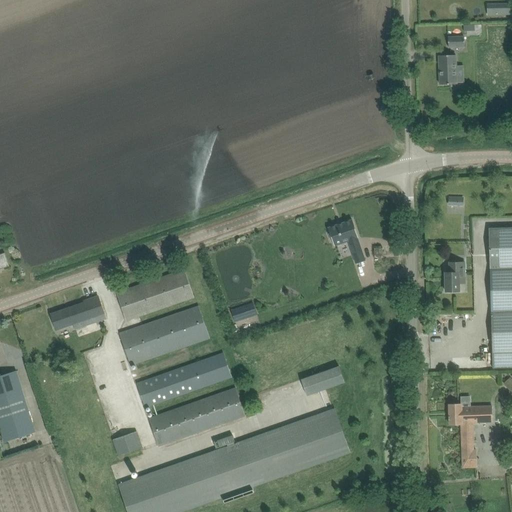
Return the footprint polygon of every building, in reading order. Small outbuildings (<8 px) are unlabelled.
[(510,3),(502,3),(502,15),(510,15),(510,3)] [(465,47),(464,37),(448,37),(449,47),(465,47)] [(457,84),(456,55),(439,55),(440,84),(457,84)] [(359,237),(352,219),(328,228),(330,233),(329,234),(331,241),(333,240),(335,246),(349,241),(357,263),(365,260),(357,238),(359,237)] [(511,227),(489,228),(490,266),(511,265),(511,227)] [(383,258),(383,248),(375,248),(375,258),(383,258)] [(10,266),(6,256),(5,253),(0,255),(0,269),(0,268),(9,265),(9,266),(10,266)] [(450,262),(450,272),(445,272),(446,291),(460,291),(460,283),(466,283),(465,262),(450,262)] [(185,269),(117,292),(127,321),(195,298),(185,269)] [(106,318),(102,306),(99,296),(85,301),(85,303),(51,314),(57,329),(74,324),(76,329),(106,318)] [(242,306),(247,319),(258,315),(253,302),(242,306)] [(199,305),(118,333),(130,366),(210,339),(199,305)] [(511,311),(491,312),(493,368),(511,367),(511,311)] [(223,354),(136,384),(144,408),(232,379),(223,354)] [(302,380),(303,384),(308,395),(327,389),(345,382),(339,366),(302,380)] [(0,376),(0,430),(3,442),(34,434),(20,380),(17,371),(0,376)] [(159,447),(246,416),(236,387),(149,418),(159,447)] [(463,467),(476,466),(476,450),(473,450),(473,423),(476,423),(493,422),(493,406),(463,406),(463,404),(449,404),(450,424),(462,424),(463,467)] [(128,511),(182,511),(223,498),(224,499),(225,503),(255,493),(253,489),(253,488),(349,454),(351,453),(335,408),(333,408),(237,442),(237,443),(235,443),(234,442),(235,442),(233,436),(233,435),(214,441),(214,442),(216,448),(227,444),(228,446),(227,446),(119,484),(121,491),(128,511)] [(142,447),(140,441),(137,431),(113,439),(119,455),(142,447)]
